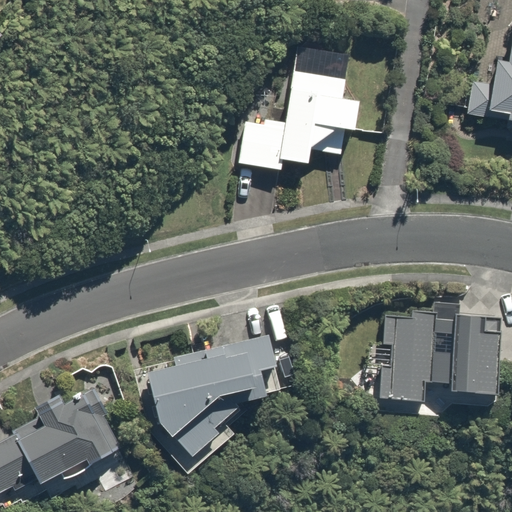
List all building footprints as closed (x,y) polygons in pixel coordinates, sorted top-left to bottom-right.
[(479,105),(496,108),(495,116),(509,118),(508,125),(511,125),(511,14),(504,13),(496,55),(488,54),(479,105)] [(258,121),(235,118),(232,140),(229,162),(277,169),(279,158),(306,162),(307,152),(334,155),(337,127),(352,129),(357,95),(343,93),(345,75),(284,67),(277,118),(259,116),(258,121)] [(420,400),(422,382),(486,388),(492,325),(474,323),(475,313),(428,309),(381,305),(374,396),(420,400)] [(257,330),(133,362),(149,431),(163,428),(181,450),(224,398),(254,390),(248,365),(265,361),(257,330)] [(0,436),(0,486),(25,471),(32,483),(87,449),(91,456),(111,444),(82,396),(63,408),(53,391),(26,408),(35,423),(10,438),(7,432),(0,436)]
